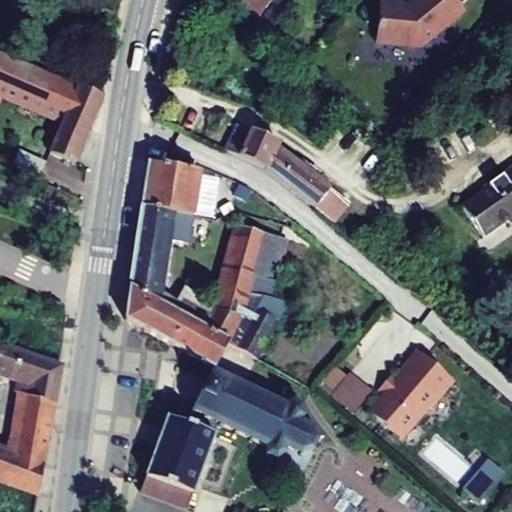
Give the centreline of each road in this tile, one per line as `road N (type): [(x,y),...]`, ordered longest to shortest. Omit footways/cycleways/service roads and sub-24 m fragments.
road 1 (tertiary): [(144,0),(73,484)]
road 2 (unknown): [(122,132),(301,201),(511,384)]
